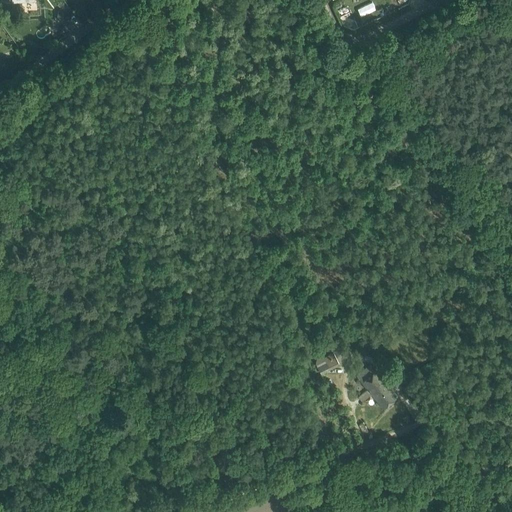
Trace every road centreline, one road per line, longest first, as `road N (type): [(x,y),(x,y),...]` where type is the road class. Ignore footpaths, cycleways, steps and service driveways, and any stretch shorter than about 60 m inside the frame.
road 1 (track): [(511,383),(193,511)]
road 2 (unclassified): [(0,93),(126,0)]
road 3 (unclassified): [(320,0),(333,29),(361,39),(443,0)]
